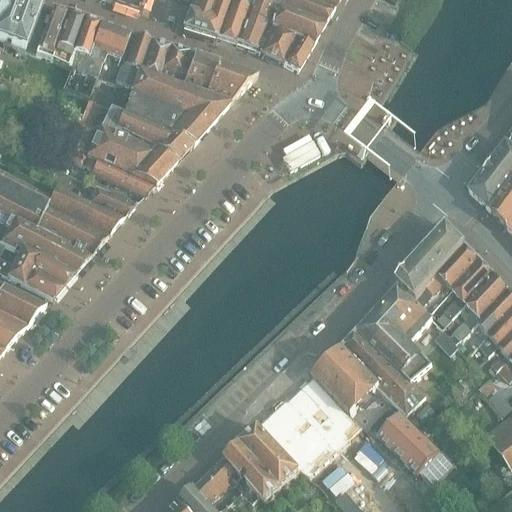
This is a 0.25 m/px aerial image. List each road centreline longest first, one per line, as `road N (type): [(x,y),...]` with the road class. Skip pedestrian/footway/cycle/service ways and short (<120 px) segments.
road 1 (residential): [(0,420),(307,95)]
road 2 (residential): [(139,511),(322,339),(438,194)]
road 3 (residential): [(438,194),(307,95)]
